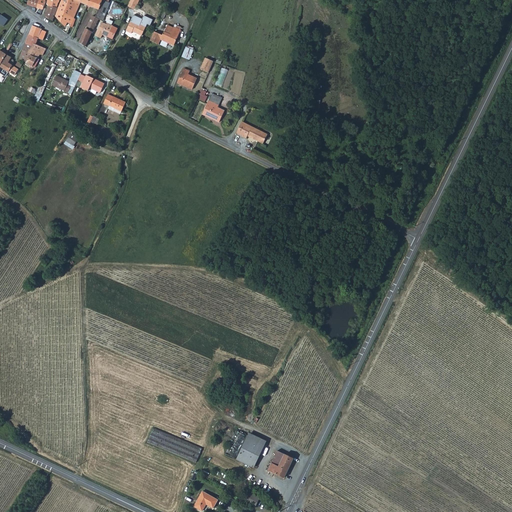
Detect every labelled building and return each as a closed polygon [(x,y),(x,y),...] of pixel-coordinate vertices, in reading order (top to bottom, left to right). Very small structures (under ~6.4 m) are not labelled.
[(75,16),(82,1),(78,0),(76,0),(75,6),(71,15),(75,16)] [(104,17),(111,1),(107,0),(102,0),(99,8),(96,15),(99,17),(104,19),(104,17)] [(65,12),(69,3),(61,1),(56,14),(66,25),(67,23),(71,15),(65,12)] [(75,6),(69,3),(65,12),(71,15),(75,6)] [(53,19),(58,6),(49,5),(46,15),(53,19)] [(96,15),(93,14),(87,27),(86,27),(80,41),(86,45),(99,17),(96,15)] [(0,16),(0,23),(4,26),(8,20),(1,15),(0,16)] [(111,19),(109,20),(104,17),(104,19),(98,31),(104,33),(105,30),(110,33),(116,21),(111,19)] [(126,30),(132,33),(133,31),(142,35),(147,23),(142,20),(140,23),(131,19),(126,30)] [(32,25),(29,33),(39,37),(42,29),(32,25)] [(175,45),(182,30),(175,27),(172,34),(165,31),(163,35),(155,31),(150,40),(159,44),(161,39),(175,45)] [(29,33),(27,39),(33,42),(36,43),(39,37),(29,33)] [(30,46),(31,47),(33,42),(27,39),(20,57),(27,61),(30,54),(27,52),(30,46)] [(46,47),(36,43),(33,42),(31,47),(30,46),(27,52),(30,54),(27,61),(33,65),(37,57),(39,57),(41,53),(43,54),(45,50),(46,47)] [(182,58),(191,60),(194,48),(186,46),(182,58)] [(10,62),(12,57),(0,49),(0,48),(0,65),(0,66),(14,75),(18,67),(10,62)] [(63,49),(59,54),(65,57),(68,52),(63,49)] [(208,72),(213,60),(206,57),(205,57),(200,68),(208,72)] [(189,74),(190,71),(184,68),(178,82),(186,86),(186,85),(193,88),(197,78),(189,74)] [(221,68),(218,85),(224,86),(227,69),(221,68)] [(68,83),(69,80),(57,74),(53,84),(68,91),(71,84),(68,83)] [(88,74),(87,76),(81,74),(78,80),(84,83),(82,87),(89,90),(91,88),(101,92),(105,83),(88,74)] [(206,95),(207,91),(200,89),(198,100),(206,102),(207,96),(206,95)] [(114,96),(109,94),(104,103),(110,106),(110,105),(122,111),(126,101),(114,96)] [(219,107),(220,104),(210,100),(209,100),(204,113),(220,121),(226,110),(219,107)] [(89,125),(93,126),(97,117),(98,116),(94,114),(89,125)] [(268,133),(243,121),(237,132),(247,137),(248,135),(264,143),(268,133)] [(80,138),(72,133),(67,140),(69,141),(75,145),(80,138)] [(199,453),(202,447),(154,427),(147,442),(195,463),(199,453)] [(249,433),(237,456),(254,465),(266,442),(249,433)] [(237,449),(240,441),(233,439),(230,447),(237,449)] [(278,449),(269,468),(285,476),(294,457),(278,449)] [(213,507),(218,499),(202,490),(194,505),(202,510),(206,503),(213,507)] [(249,490),(244,499),(249,502),(254,492),(249,490)] [(254,492),(249,502),(256,505),(260,496),(254,492)]
